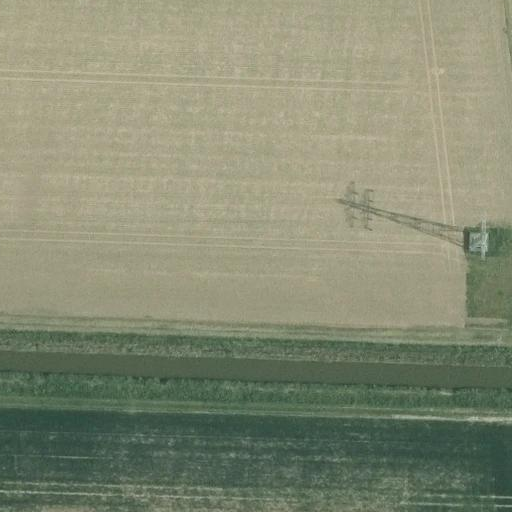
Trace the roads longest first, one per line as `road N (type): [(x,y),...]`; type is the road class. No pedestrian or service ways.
road 1 (track): [(0,321),(511,337),(511,0)]
road 2 (track): [(0,403),(511,422)]
